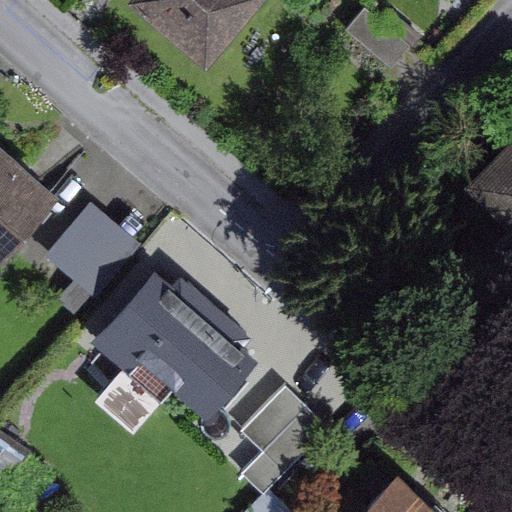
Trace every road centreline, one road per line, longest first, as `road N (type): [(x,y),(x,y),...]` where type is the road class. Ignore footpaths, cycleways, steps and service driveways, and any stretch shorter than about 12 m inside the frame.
road 1 (residential): [(280,257),(0,21)]
road 2 (residential): [(511,6),(280,257)]
road 3 (residential): [(511,478),(280,257)]
